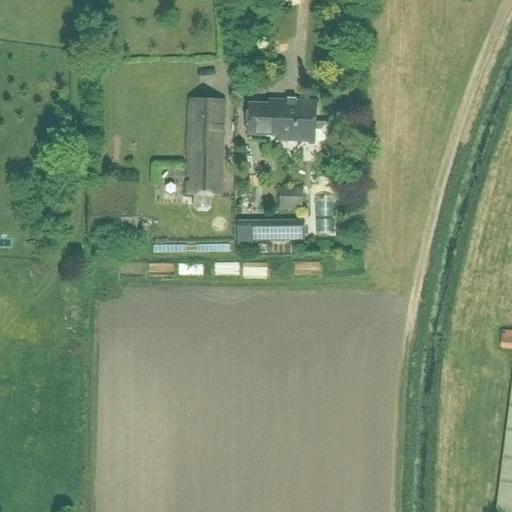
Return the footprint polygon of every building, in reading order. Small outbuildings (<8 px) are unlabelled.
[(193,195),(192,206),(218,207),(219,196),(220,196),(223,101),(190,99),(187,195),(193,195)] [(329,124),(315,123),(316,103),(268,101),(268,105),(249,105),(247,135),(277,136),(277,141),(314,142),(314,141),(328,142),(329,124)] [(89,243),(137,243),(137,183),(89,183),(89,243)] [(279,188),(278,210),(301,211),(302,189),(279,188)] [(204,243),(220,243),(237,242),(237,248),(252,248),(252,242),(272,242),(305,242),(305,220),(203,223),(204,243)] [(511,331),(502,331),(500,349),(511,349),(511,331)] [(511,511),(511,377),(494,511),(511,511)]
